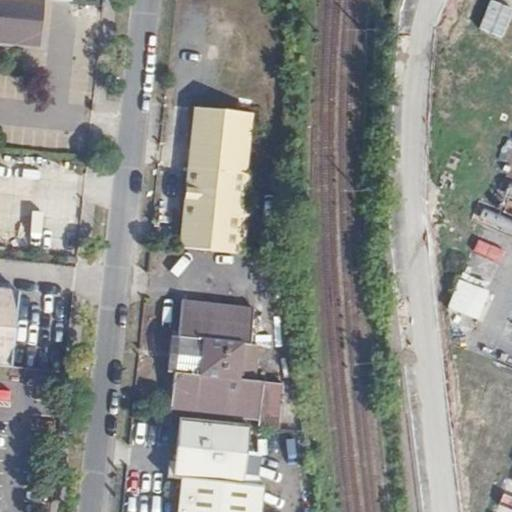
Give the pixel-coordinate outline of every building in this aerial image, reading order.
[(0,0),(0,27),(43,29),(44,0),(0,0)] [(0,27),(0,40),(43,44),(43,29),(0,27)] [(243,173),(250,110),(192,104),(177,244),(244,252),(253,173),(243,173)] [(452,281),(435,337),(467,346),(484,290),(452,281)] [(0,282),(0,356),(15,358),(22,285),(0,282)] [(248,309),(174,298),(162,407),(250,417),(255,379),(249,378),(253,345),(242,345),(248,309)] [(239,481),(247,421),(178,415),(173,457),(171,476),(176,477),(171,511),(254,511),(258,483),(239,481)] [(163,475),(171,476),(173,457),(163,457),(163,475)]
